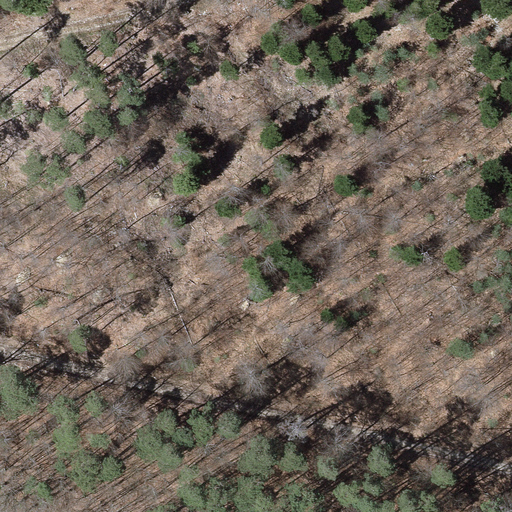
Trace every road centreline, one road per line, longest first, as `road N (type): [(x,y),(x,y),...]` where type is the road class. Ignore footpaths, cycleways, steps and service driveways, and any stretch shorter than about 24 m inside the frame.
road 1 (track): [(0,369),(511,465)]
road 2 (track): [(0,62),(233,0)]
